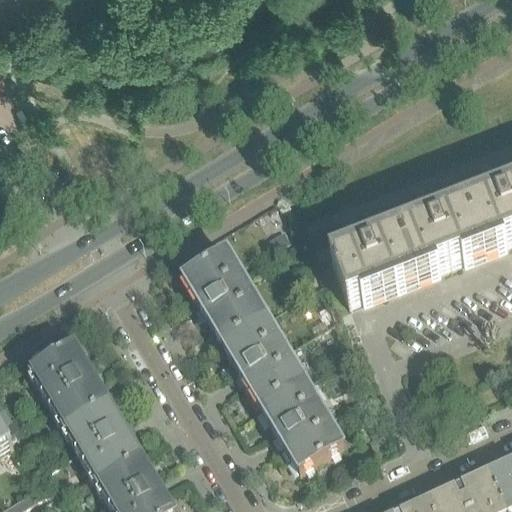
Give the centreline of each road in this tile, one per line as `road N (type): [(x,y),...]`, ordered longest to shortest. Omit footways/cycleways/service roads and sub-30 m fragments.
road 1 (secondary): [(98,265),(511,17)]
road 2 (secondary): [(487,0),(87,245)]
road 3 (residential): [(245,511),(98,265)]
road 4 (residential): [(346,511),(511,437)]
road 5 (residential): [(0,95),(87,245)]
